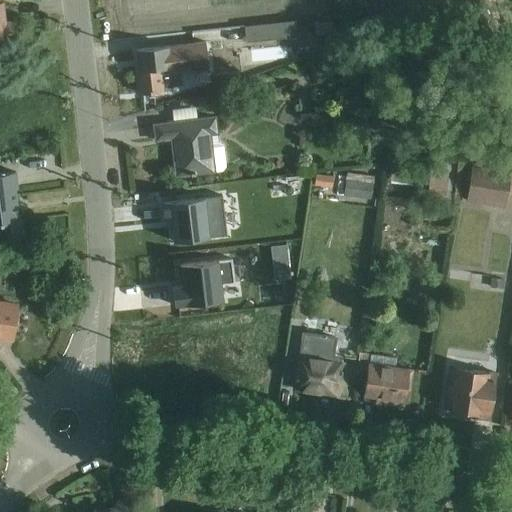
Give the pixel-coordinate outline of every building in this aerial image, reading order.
[(0,48),(0,43),(17,41),(15,23),(5,24),(2,5),(0,5),(0,50),(0,48)] [(250,22),(251,42),(296,41),(295,21),(250,22)] [(209,68),(205,43),(138,51),(143,94),(163,92),(161,70),(179,69),(179,72),(209,68)] [(384,57),(366,61),(369,73),(386,69),(384,57)] [(220,142),(217,116),(198,118),(196,107),(173,110),(174,124),(154,126),(156,141),(172,139),(176,177),(227,171),(225,146),(220,142)] [(511,173),(472,167),(467,202),(506,208),(507,199),(511,199),(511,151),(510,152),(511,158),(511,174),(511,175),(511,173)] [(440,165),(424,164),(423,172),(430,172),(427,197),(446,200),(446,198),(453,199),(457,163),(440,163),(440,165)] [(418,173),(390,168),(388,183),(416,188),(418,173)] [(0,241),(24,239),(22,221),(19,221),(15,191),(18,190),(16,173),(0,175),(0,241)] [(375,177),(347,174),(343,196),(372,200),(375,177)] [(334,178),(316,175),(315,186),(333,189),(334,178)] [(225,234),(220,193),(163,199),(167,240),(225,234)] [(225,257),(179,258),(179,300),(225,299),(225,257)] [(0,336),(12,339),(13,331),(14,331),(17,328),(19,318),(16,314),(17,306),(0,303),(0,336)] [(323,395),(338,398),(344,361),(342,361),(343,357),(335,355),(337,338),(302,333),(296,389),(324,394),(323,395)] [(376,403),(403,407),(406,391),(409,391),(412,369),(397,367),(397,358),(360,353),(357,374),(367,375),(364,397),(377,398),(376,403)] [(490,420),(497,373),(453,367),(451,385),(448,385),(446,396),(450,397),(448,410),(452,411),(451,414),(490,420)] [(132,511),(131,500),(129,500),(130,501),(118,503),(116,503),(117,509),(104,511),(132,511)]
